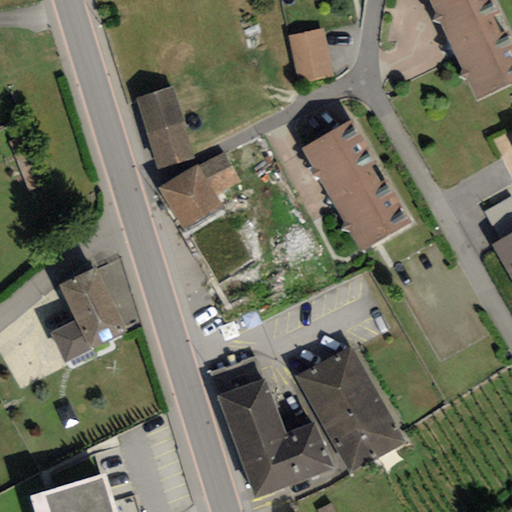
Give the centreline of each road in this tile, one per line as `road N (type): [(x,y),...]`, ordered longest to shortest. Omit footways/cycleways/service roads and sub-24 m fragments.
road 1 (residential): [(511,330),(361,66)]
road 2 (primary): [(222,511),(135,228)]
road 3 (residential): [(124,193),(203,162),(361,66)]
road 4 (primary): [(124,193),(64,0)]
road 5 (unclassified): [(135,228),(67,262),(0,317)]
